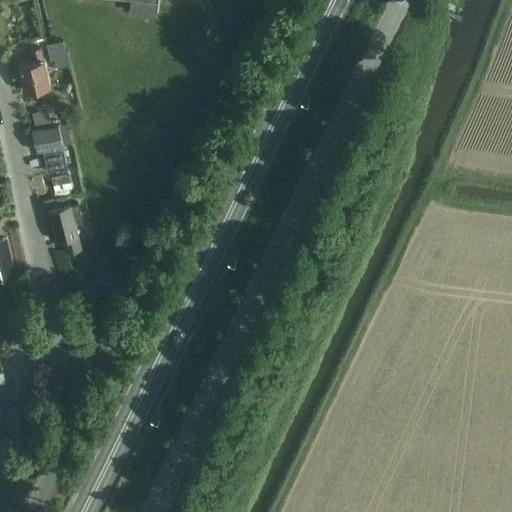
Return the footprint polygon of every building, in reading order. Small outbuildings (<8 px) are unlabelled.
[(130,0),(129,12),(157,14),(158,0),(130,0)] [(43,58),(40,47),(30,49),(33,61),(18,64),(25,92),(50,86),(44,58),(43,58)] [(37,151),(38,152),(43,150),(62,146),(57,125),(32,131),(37,151)] [(62,146),(43,150),(47,169),(47,170),(67,165),(62,146)] [(82,246),(76,222),(83,220),(78,202),(49,210),(57,241),(63,239),(66,250),(82,246)] [(0,240),(0,277),(14,274),(6,239),(0,240)] [(9,431),(34,427),(30,402),(5,407),(9,431)]
